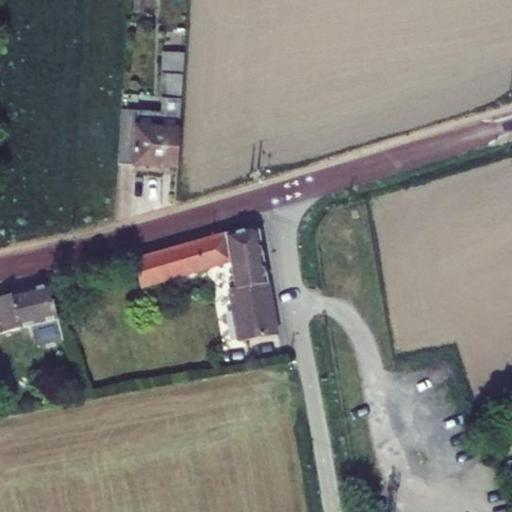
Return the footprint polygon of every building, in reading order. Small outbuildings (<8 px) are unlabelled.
[(145,14),(146,0),(137,0),(136,13),(145,14)] [(165,100),(164,114),(124,111),(121,166),(180,170),(187,55),(166,54),(165,100)] [(242,340),(284,333),(267,227),(237,232),(246,287),(234,289),(242,340)] [(167,332),(178,382),(240,369),(232,297),(227,268),(139,289),(150,333),(167,332)] [(0,299),(0,334),(54,322),(47,287),(0,299)]
